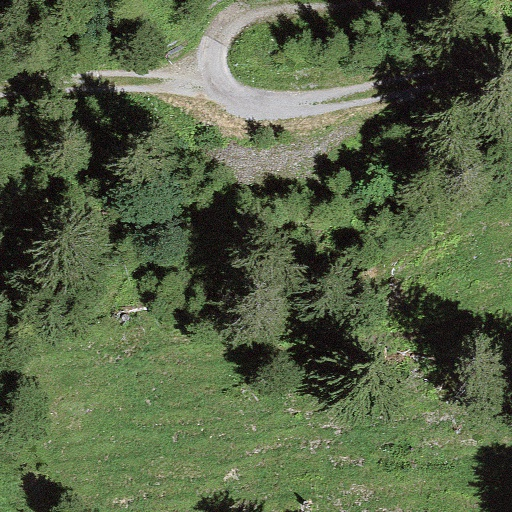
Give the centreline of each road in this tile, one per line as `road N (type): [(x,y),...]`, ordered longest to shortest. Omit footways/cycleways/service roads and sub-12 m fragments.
road 1 (track): [(0,89),(207,84),(299,102),(511,58)]
road 2 (track): [(207,84),(216,23),(288,8),(430,0)]
